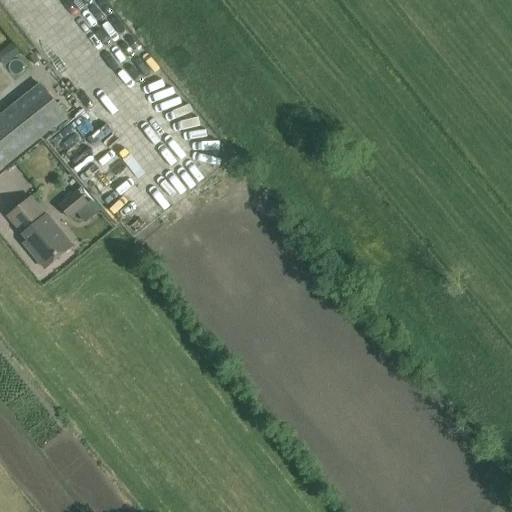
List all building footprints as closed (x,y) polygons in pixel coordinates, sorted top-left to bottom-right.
[(27,48),(43,54),(50,36),(34,30),(27,48)] [(0,58),(5,65),(22,52),(14,42),(0,52),(0,58)] [(144,94),(155,87),(143,71),(133,79),(144,94)] [(0,169),(65,118),(39,86),(0,116),(0,169)] [(68,221),(88,204),(77,191),(58,207),(68,221)] [(45,269),(72,245),(52,222),(51,223),(30,198),(7,217),(28,241),(24,244),(45,269)]
